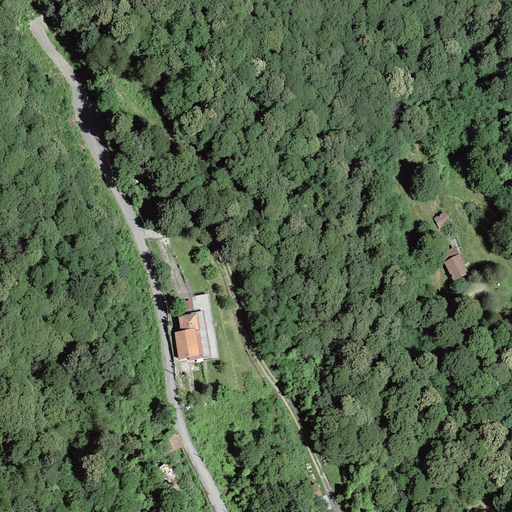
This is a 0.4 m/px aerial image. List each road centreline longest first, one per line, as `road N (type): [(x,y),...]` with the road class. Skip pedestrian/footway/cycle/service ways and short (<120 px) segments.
road 1 (track): [(40,22),(249,205),(297,264),(342,370),(463,511)]
road 2 (unclassified): [(36,0),(122,191),(147,269),(180,432),(221,511)]
road 3 (track): [(97,135),(176,197),(217,250),(247,333),(339,511)]
road 4 (track): [(481,511),(487,493),(443,356),(438,282)]
